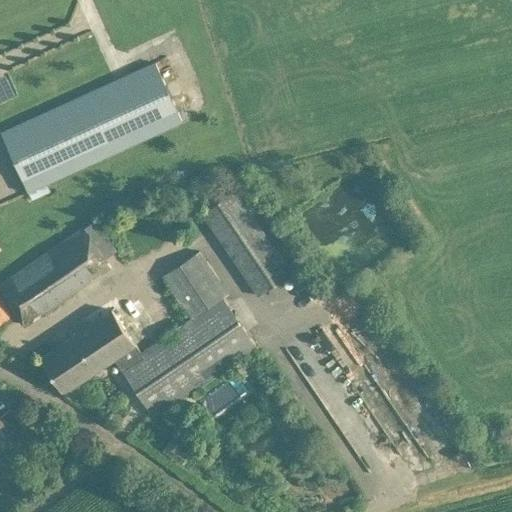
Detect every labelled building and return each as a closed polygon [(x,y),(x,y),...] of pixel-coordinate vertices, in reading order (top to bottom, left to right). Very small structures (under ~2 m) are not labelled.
[(156,63),(1,133),(28,191),(31,200),(51,191),(47,183),(182,121),(156,63)] [(235,191),(202,213),(258,296),(292,273),(235,191)] [(96,220),(0,284),(0,286),(25,325),(111,267),(105,258),(116,251),(96,220)] [(228,294),(199,251),(162,276),(190,319),(164,337),(141,353),(112,310),(56,346),(40,358),(64,393),(114,359),(153,417),(257,346),(223,297),(228,294)] [(0,324),(13,316),(0,294),(0,324)] [(0,417),(0,424),(2,423),(15,441),(28,432),(11,409),(0,417)]
